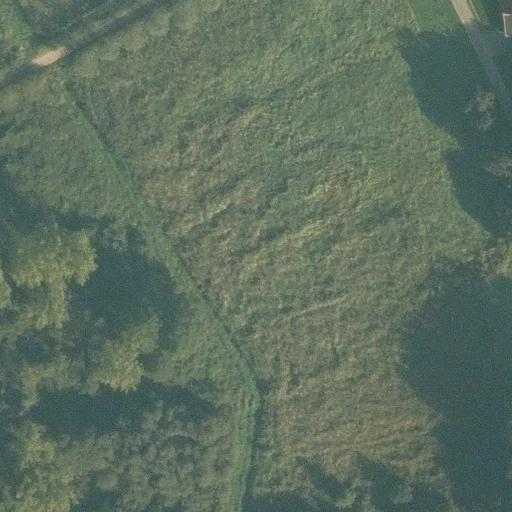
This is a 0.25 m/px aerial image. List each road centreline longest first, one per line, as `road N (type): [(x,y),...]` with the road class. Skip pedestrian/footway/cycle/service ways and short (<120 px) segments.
road 1 (track): [(188,0),(0,99)]
road 2 (unclassified): [(511,118),(458,0)]
